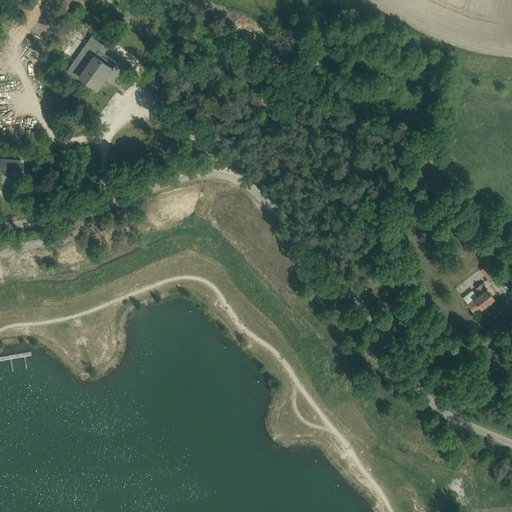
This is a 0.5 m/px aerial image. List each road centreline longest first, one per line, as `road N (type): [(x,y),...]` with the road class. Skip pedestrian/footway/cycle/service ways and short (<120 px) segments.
road 1 (unclassified): [(0,229),(93,212),(194,174),(238,175),(341,280),(441,412),(511,444)]
road 2 (unknown): [(109,205),(102,156),(109,134),(132,115),(172,122),(202,144),(218,171)]
